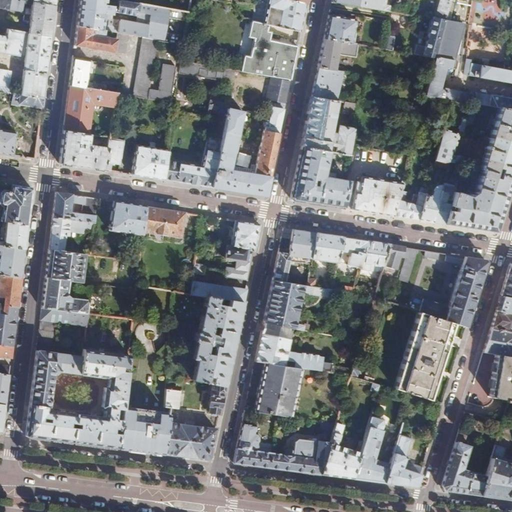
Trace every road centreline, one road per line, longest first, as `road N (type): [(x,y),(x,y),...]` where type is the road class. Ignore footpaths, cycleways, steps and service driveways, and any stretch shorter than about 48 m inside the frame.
road 1 (residential): [(6,482),(44,175)]
road 2 (residential): [(273,210),(211,510)]
road 3 (residential): [(421,511),(503,248)]
road 4 (residential): [(503,248),(273,210)]
road 5 (residential): [(273,210),(44,175)]
road 6 (residential): [(318,0),(273,210)]
road 7 (secondary): [(211,510),(6,482)]
road 8 (residential): [(44,175),(65,0)]
